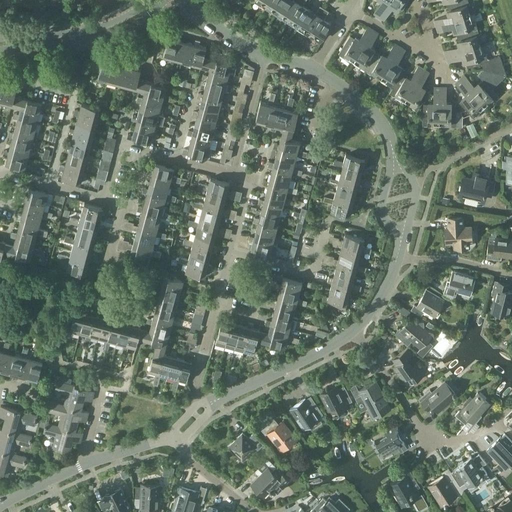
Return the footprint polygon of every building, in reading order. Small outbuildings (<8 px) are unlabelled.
[(277,13),(285,0),(270,0),(267,7),(277,13)] [(288,20),(300,0),(294,0),(285,0),(277,13),(288,20)] [(298,27),(309,10),(303,6),(306,0),(300,0),(288,20),(298,27)] [(379,17),(389,0),(380,0),(382,1),(374,14),(379,17)] [(389,0),(379,17),(385,20),(393,8),(397,10),(398,9),(402,12),(409,0),(389,0)] [(468,0),(464,0),(448,5),(450,10),(448,11),(450,15),(435,20),(437,26),(470,15),(467,6),(470,5),(468,0)] [(309,34),(325,9),(320,6),(315,14),(309,10),(298,27),(309,34)] [(329,12),(325,9),(309,34),(320,41),(331,23),(324,19),(329,12)] [(473,24),(470,15),(437,26),(439,32),(454,27),(455,31),(457,31),(458,36),(478,29),(476,23),(473,24)] [(354,61),(373,30),(368,27),(360,40),(356,37),(355,38),(350,36),(339,54),(345,58),(346,56),(354,61)] [(478,29),(458,36),(460,40),(458,41),(460,45),(445,50),(447,56),(480,45),(477,36),(480,36),(478,29)] [(373,30),(354,61),(362,66),(361,68),(366,71),(378,53),(374,50),(375,49),(370,46),(378,34),(373,30)] [(173,60),(179,36),(177,35),(176,40),(169,38),(164,57),(173,60)] [(182,36),(179,36),(173,60),(182,62),(187,43),(181,41),(182,36)] [(195,45),(187,43),(182,62),(192,65),(198,41),(196,40),(195,45)] [(201,41),(198,41),(192,65),(202,67),(204,57),(207,48),(199,46),(201,41)] [(378,53),(366,71),(372,75),(373,73),(381,77),(400,47),(395,44),(387,57),(383,54),(382,55),(378,53)] [(483,54),(480,45),(447,56),(449,62),(464,57),(465,62),(467,61),(468,67),(482,62),(485,69),(484,69),(485,69),(506,75),(500,56),(488,60),(486,53),(483,54)] [(398,63),(406,51),(400,47),(381,77),(389,83),(388,85),(393,88),(405,70),(401,67),(402,66),(398,63)] [(108,81),(114,58),(112,57),(110,62),(103,60),(98,79),(108,81)] [(204,57),(202,67),(210,69),(229,74),(234,76),(236,66),(204,57)] [(116,58),(114,58),(108,81),(117,84),(122,65),(115,63),(116,58)] [(129,66),(122,65),(117,84),(126,86),(133,63),(130,62),(129,66)] [(135,63),(133,63),(126,86),(136,89),(139,79),(141,70),(134,68),(135,63)] [(405,100),(424,69),(419,66),(411,79),(407,77),(406,78),(402,75),(406,70),(405,70),(393,88),(390,93),(396,97),(397,95),(405,100)] [(229,74),(210,69),(208,76),(203,74),(203,77),(227,84),(229,74)] [(424,69),(405,100),(413,105),(412,107),(418,111),(422,103),(429,92),(425,89),(426,88),(422,86),(429,73),(424,69)] [(506,76),(506,75),(485,69),(484,69),(478,75),(483,80),(479,84),(478,83),(475,86),(464,75),(461,79),(485,105),(492,99),(493,101),(498,96),(492,89),(506,76)] [(227,84),(203,77),(202,79),(207,81),(205,88),(224,93),(227,84)] [(0,81),(0,102),(2,103),(9,79),(6,78),(5,83),(0,81)] [(9,79),(2,103),(12,105),(15,95),(17,86),(10,84),(11,80),(9,79)] [(139,79),(136,89),(138,90),(144,91),(164,97),(166,86),(141,80),(139,79)] [(485,106),(460,80),(456,84),(466,95),(462,98),(464,99),(460,103),(475,119),(480,114),(478,112),(485,106)] [(439,123),(440,87),(434,87),(434,102),(429,102),(429,104),(424,104),(423,125),(430,126),(430,123),(439,123)] [(440,87),(439,123),(449,124),(449,126),(456,126),(456,117),(456,104),(451,104),(451,103),(446,103),(447,88),(440,87)] [(222,102),(224,93),(205,88),(203,94),(199,93),(198,96),(222,102)] [(164,97),(144,91),(143,98),(138,97),(137,99),(161,105),(164,97)] [(14,106),(21,108),(40,113),(43,103),(17,96),(15,95),(12,105),(14,106)] [(222,102),(198,96),(197,98),(202,99),(200,106),(219,111),(222,102)] [(161,105),(137,99),(137,102),(141,103),(140,109),(159,115),(161,105)] [(271,105),(265,124),(272,126),(271,130),(274,131),(280,107),(273,105),(274,101),(269,99),(268,104),(271,105)] [(271,105),(268,104),(261,102),(256,121),(265,124),(271,105)] [(74,112),(98,118),(101,109),(81,104),(79,111),(75,110),(74,112)] [(287,109),(280,107),(274,131),(276,132),(277,127),(284,129),(289,110),(292,110),(293,106),(288,104),(287,109)] [(219,111),(200,106),(198,113),(194,112),(193,114),(217,121),(219,111)] [(40,113),(21,108),(19,114),(15,113),(14,115),(38,122),(40,113)] [(159,115),(140,109),(138,117),(133,115),(132,118),(156,124),(159,115)] [(289,110),(284,129),(283,134),(292,136),(298,112),(292,110),(289,110)] [(98,118),(74,112),(74,114),(78,116),(77,122),(96,127),(98,118)] [(217,121),(193,114),(192,116),(197,118),(195,125),(214,130),(217,121)] [(38,122),(14,115),(13,118),(18,119),(16,126),(35,131),(38,122)] [(156,124),(132,118),(132,120),(136,121),(135,128),(154,133),(156,124)] [(70,128),(69,130),(93,137),(96,127),(77,122),(75,129),(70,128)] [(478,134),(477,132),(472,122),(465,125),(471,137),(478,134)] [(214,130),(195,125),(193,131),(189,130),(188,133),(212,139),(214,130)] [(33,140),(35,131),(16,126),(14,133),(10,132),(9,134),(33,140)] [(154,133),(135,128),(133,135),(128,134),(127,139),(137,141),(137,139),(151,143),(154,133)] [(93,137),(69,130),(69,133),(73,134),(71,141),(91,146),(93,137)] [(209,148),(212,139),(188,133),(187,135),(192,136),(190,143),(209,148)] [(30,150),(33,140),(9,134),(8,137),(13,138),(11,144),(30,150)] [(275,143),(274,146),(298,152),(297,154),(302,156),(303,151),(299,149),(300,143),(281,137),(280,144),(275,143)] [(65,147),(64,149),(88,155),(91,146),(71,141),(70,148),(65,147)] [(212,149),(209,148),(190,143),(188,150),(184,149),(182,154),(192,156),(193,154),(207,158),(209,159),(212,149)] [(30,150),(11,144),(9,151),(5,150),(4,153),(28,159),(30,150)] [(298,152),(274,146),(273,148),(278,149),(276,156),(295,162),(297,154),(298,152)] [(88,155),(64,149),(64,152),(68,153),(66,160),(86,165),(88,155)] [(28,159),(4,153),(3,155),(8,156),(6,164),(25,169),(28,159)] [(511,153),(506,153),(506,159),(503,159),(502,166),(506,166),(506,181),(511,180),(511,153)] [(346,155),(344,162),(344,165),(367,171),(368,168),(363,167),(365,160),(346,155)] [(270,162),(269,164),(293,171),(292,173),(297,174),(298,169),(294,168),(295,162),(276,156),(274,163),(270,162)] [(60,165),(59,168),(83,174),(86,165),(66,160),(65,166),(60,165)] [(344,162),(340,161),(339,166),(343,167),(341,174),(360,179),(362,172),(367,173),(367,171),(344,165),(344,162)] [(176,182),(177,177),(172,176),(174,169),(155,163),(153,170),(148,168),(148,171),(172,178),(171,181),(176,182)] [(293,171),(269,164),(268,167),(273,168),(271,175),(290,180),(292,173),(293,171)] [(83,174),(59,168),(59,170),(63,171),(61,179),(81,184),(83,174)] [(172,178),(148,171),(147,173),(152,175),(150,182),(169,187),(171,181),(172,178)] [(489,175),(482,173),(474,171),(473,178),(464,176),(460,194),(466,196),(465,202),(477,205),(478,198),(483,200),(485,194),(491,195),(494,181),(488,180),(489,175)] [(341,174),(339,180),(339,183),(362,190),(363,187),(358,186),(360,179),(341,174)] [(290,180),(271,175),(270,181),(265,179),(264,183),(288,190),(288,191),(292,192),(294,187),(289,186),(290,180)] [(210,179),(209,186),(208,188),(232,194),(232,192),(228,191),(230,184),(210,179)] [(335,179),(333,184),(338,185),(336,192),(355,197),(357,190),(362,192),(362,190),(339,183),(339,180),(335,179)] [(169,187),(150,182),(148,189),(143,187),(142,190),(167,196),(166,200),(171,201),(172,196),(167,194),(169,187)] [(288,190),(264,183),(264,185),(268,186),(266,194),(285,199),(288,191),(288,190)] [(204,185),(203,190),(207,191),(205,197),(225,202),(226,196),(231,197),(232,194),(208,188),(209,186),(204,185)] [(21,197),(45,204),(48,194),(29,189),(27,196),(22,195),(21,197)] [(167,196),(142,190),(142,193),(146,194),(145,200),(164,206),(166,200),(167,196)] [(336,192),(334,199),(334,202),(357,208),(358,205),(353,204),(355,197),(336,192)] [(260,199),(259,202),(283,208),(285,199),(266,194),(264,200),(260,199)] [(45,204),(21,197),(21,200),(25,201),(24,208),(43,213),(42,216),(47,217),(48,212),(43,211),(45,204)] [(205,197),(204,204),(203,206),(227,213),(227,211),(223,209),(225,202),(205,197)] [(330,198),(328,203),(333,204),(331,211),(350,216),(352,209),(356,211),(357,208),(334,202),(334,199),(330,198)] [(164,206),(145,200),(143,207),(138,205),(138,208),(162,215),(161,218),(166,219),(167,214),(162,213),(164,206)] [(283,208),(259,202),(258,204),(263,205),(261,212),(280,218),(283,208)] [(84,203),(81,213),(105,219),(106,217),(101,216),(103,209),(84,203)] [(199,203),(198,208),(202,209),(200,216),(220,221),(221,215),(226,216),(227,213),(203,206),(204,204),(199,203)] [(17,213),(16,216),(40,223),(42,216),(43,213),(24,208),(22,215),(17,213)] [(162,215),(138,208),(137,210),(142,212),(140,219),(159,224),(161,218),(162,215)] [(280,218),(261,212),(259,219),(255,217),(254,220),(278,227),(280,218)] [(80,220),(75,219),(74,224),(78,225),(79,222),(98,227),(100,221),(105,222),(105,219),(81,213),(80,220)] [(40,223),(16,216),(16,218),(20,219),(18,227),(38,232),(37,234),(42,235),(43,231),(38,229),(40,223)] [(200,216),(199,223),(198,225),(222,232),(222,229),(218,228),(220,221),(200,216)] [(447,242),(455,241),(455,247),(469,246),(469,241),(472,240),(471,226),(463,227),(462,216),(448,217),(449,228),(446,228),(447,242)] [(138,225),(133,224),(133,227),(157,233),(156,237),(160,238),(162,233),(157,232),(159,224),(140,219),(138,225)] [(278,227),(254,220),(253,222),(258,224),(256,231),(275,236),(278,227)] [(96,233),(97,228),(79,222),(78,225),(76,232),(100,238),(101,234),(96,233)] [(199,223),(194,222),(193,227),(197,228),(195,234),(215,240),(217,233),(221,234),(222,232),(198,225),(199,223)] [(38,232),(18,227),(17,233),(12,232),(11,235),(35,241),(37,234),(38,232)] [(157,233),(133,227),(132,229),(137,231),(135,237),(154,243),(156,237),(157,233)] [(511,238),(496,237),(497,229),(493,229),(490,229),(488,243),(486,258),(501,259),(502,255),(511,256),(511,238)] [(250,236),(249,239),(273,245),(275,236),(256,231),(255,237),(250,236)] [(99,240),(100,238),(76,232),(74,238),(70,236),(69,241),(73,243),(74,241),(92,246),(95,238),(99,240)] [(195,234),(194,241),(193,243),(218,250),(218,248),(213,247),(215,240),(195,234)] [(343,242),(339,240),(338,243),(362,249),(361,252),(366,253),(367,248),(363,247),(365,240),(345,234),(343,242)] [(35,241),(11,235),(11,237),(15,239),(14,245),(33,250),(32,253),(37,254),(38,249),(33,248),(35,241)] [(133,244),(128,243),(128,245),(152,252),(151,255),(155,256),(157,251),(152,250),(154,243),(135,237),(133,244)] [(273,245),(249,239),(249,241),(253,242),(251,250),(270,255),(273,245)] [(194,241),(189,240),(188,245),(192,246),(191,253),(210,258),(212,252),(217,253),(218,250),(193,243),(194,241)] [(0,261),(2,253),(6,254),(9,243),(0,241),(0,261)] [(91,252),(92,246),(74,241),(73,243),(71,249),(95,256),(96,253),(91,252)] [(33,250),(14,245),(9,243),(6,254),(30,260),(32,253),(33,250)] [(362,249),(338,243),(337,245),(342,247),(340,253),(359,258),(361,252),(362,249)] [(152,252),(128,245),(127,248),(132,249),(130,256),(149,261),(151,255),(152,252)] [(69,256),(65,255),(64,259),(68,260),(68,259),(69,259),(88,264),(90,257),(94,258),(95,256),(71,249),(69,256)] [(191,253),(189,260),(188,262),(212,269),(213,267),(208,265),(210,258),(191,253)] [(334,259),(333,261),(357,268),(356,270),(361,272),(362,267),(358,265),(359,258),(340,253),(338,260),(334,259)] [(85,274),(88,264),(69,259),(68,261),(66,269),(85,274)] [(184,259),(182,264),(187,265),(185,272),(205,277),(207,270),(211,271),(212,269),(188,262),(189,260),(184,259)] [(333,261),(332,264),(337,265),(335,272),(354,277),(356,270),(357,268),(333,261)] [(447,282),(446,285),(444,292),(456,295),(457,290),(471,293),(476,276),(453,269),(449,283),(447,282)] [(329,277),(328,280),(352,286),(351,289),(356,290),(357,285),(352,284),(354,277),(335,272),(333,279),(329,277)] [(157,283),(181,290),(184,280),(164,275),(163,282),(158,281),(157,283)] [(281,285),(277,283),(276,286),(300,292),(303,283),(283,277),(281,285)] [(352,286),(328,280),(327,282),(332,284),(330,290),(349,295),(351,289),(352,286)] [(511,302),(511,291),(507,290),(509,283),(495,280),(491,294),(495,295),(491,311),(509,315),(511,302)] [(181,290),(157,283),(157,286),(161,287),(159,294),(179,299),(181,290)] [(276,286),(275,288),(280,289),(278,296),(297,301),(297,304),(301,305),(303,300),(298,299),(300,292),(276,286)] [(427,289),(420,301),(417,306),(414,304),(411,309),(422,316),(424,310),(434,316),(444,299),(427,289)] [(349,295),(330,290),(328,297),(323,296),(322,301),(331,303),(331,306),(345,310),(349,295)] [(179,299),(159,294),(158,301),(153,299),(152,301),(176,308),(179,299)] [(276,303),(272,302),(271,304),(295,310),(297,304),(297,301),(278,296),(276,303)] [(176,308),(152,301),(152,304),(156,305),(154,312),(174,317),(176,308)] [(271,304),(270,307),(275,308),(273,315),(292,320),(292,323),(296,324),(298,319),(293,318),(295,310),(271,304)] [(80,332),(85,313),(78,311),(80,307),(75,305),(73,311),(75,311),(70,330),(80,332)] [(92,315),(85,313),(80,332),(87,334),(89,335),(96,311),(93,310),(92,315)] [(89,335),(87,334),(86,339),(91,340),(92,336),(98,337),(104,318),(97,316),(98,312),(96,311),(89,335)] [(174,317),(154,312),(153,319),(148,318),(147,320),(171,327),(174,317)] [(104,318),(98,337),(105,339),(108,340),(114,316),(112,315),(110,320),(104,318)] [(292,320),(273,315),(271,322),(266,320),(266,323),(290,329),(295,331),(296,324),(292,323),(292,320)] [(108,340),(105,339),(104,344),(109,345),(110,340),(117,342),(122,323),(115,321),(117,317),(114,316),(108,340)] [(418,323),(411,317),(400,330),(398,328),(394,333),(408,346),(412,341),(421,348),(417,352),(423,356),(432,345),(427,341),(429,341),(432,340),(433,339),(433,338),(434,338),(434,336),(434,335),(434,334),(433,333),(433,332),(432,332),(431,331),(430,331),(429,331),(427,332),(425,329),(426,328),(424,326),(424,323),(418,323)] [(225,347),(233,318),(230,318),(229,322),(222,320),(215,344),(225,347)] [(233,318),(225,347),(234,350),(241,326),(234,324),(235,319),(233,318)] [(129,325),(122,323),(117,342),(124,344),(126,345),(133,321),(130,320),(129,325)] [(171,327),(147,320),(147,323),(151,324),(150,331),(169,336),(171,327)] [(124,344),(122,349),(127,350),(129,345),(136,347),(141,328),(134,326),(135,322),(133,321),(126,345),(124,344)] [(241,326),(234,350),(244,352),(251,323),(249,323),(248,327),(241,326)] [(254,324),(251,323),(244,352),(253,355),(257,341),(261,342),(262,336),(267,338),(268,333),(253,329),(254,324)] [(290,329),(266,323),(265,325),(270,326),(268,333),(287,339),(286,341),(291,342),(292,337),(288,336),(290,329)] [(389,335),(384,330),(380,336),(384,339),(389,335)] [(169,336),(150,331),(148,335),(144,334),(142,339),(166,346),(169,336)] [(262,336),(261,342),(284,348),(286,341),(287,339),(268,333),(267,338),(262,336)] [(4,346),(3,351),(5,352),(0,371),(7,373),(5,378),(8,378),(14,354),(8,352),(9,348),(4,346)] [(158,373),(164,354),(159,353),(160,348),(155,347),(149,371),(156,373),(158,373)] [(408,348),(392,359),(396,365),(393,367),(403,381),(410,376),(414,381),(425,373),(417,362),(413,365),(407,357),(412,354),(408,348)] [(23,351),(21,356),(24,357),(19,376),(25,378),(24,383),(26,383),(33,359),(26,358),(27,353),(23,351)] [(156,373),(155,377),(159,379),(161,374),(168,376),(174,352),(172,351),(170,356),(164,354),(158,373),(156,373)] [(174,352),(168,376),(174,378),(177,378),(182,359),(175,357),(176,353),(174,352)] [(14,354),(8,378),(10,379),(12,374),(19,376),(24,357),(21,356),(14,354)] [(33,359),(26,383),(29,384),(30,379),(37,381),(43,362),(33,359)] [(174,378),(173,382),(178,384),(179,379),(187,381),(192,362),(182,359),(177,378),(174,378)] [(258,361),(251,365),(254,371),(261,367),(258,361)] [(236,379),(237,376),(228,373),(226,382),(228,383),(229,383),(234,381),(236,379)] [(64,405),(81,410),(85,395),(92,397),(94,391),(75,386),(57,381),(56,386),(57,386),(55,391),(67,394),(64,405)] [(76,381),(75,386),(94,391),(95,387),(76,381)] [(356,384),(350,387),(358,402),(357,403),(360,409),(359,409),(360,412),(368,408),(369,411),(373,418),(389,409),(386,402),(375,381),(359,390),(356,384)] [(457,395),(445,381),(432,392),(430,389),(419,399),(428,410),(433,405),(438,411),(457,395)] [(331,415),(338,411),(340,415),(343,416),(348,413),(349,411),(347,407),(346,404),(352,401),(344,385),(338,389),(336,385),(320,393),(331,415)] [(478,392),(473,398),(470,396),(464,404),(459,410),(455,415),(466,424),(470,419),(473,422),(490,403),(478,392)] [(305,399),(290,409),(304,429),(303,428),(308,425),(312,430),(322,424),(318,418),(323,415),(315,404),(310,407),(305,399)] [(81,410),(64,405),(51,402),(50,407),(51,407),(50,412),(61,415),(58,426),(75,431),(79,416),(87,418),(89,412),(81,410)] [(2,428),(19,433),(22,422),(34,425),(35,420),(36,421),(38,415),(1,406),(0,407),(0,412),(6,414),(2,428)] [(397,447),(404,443),(403,440),(408,437),(401,426),(402,424),(410,419),(407,414),(394,421),(383,428),(386,433),(375,440),(384,455),(391,451),(397,447)] [(296,440),(281,422),(278,424),(275,419),(262,430),(265,435),(267,433),(281,452),(296,440)] [(83,433),(75,431),(58,426),(46,423),(44,428),(45,428),(44,433),(56,436),(53,447),(70,452),(74,437),(81,439),(83,433)] [(32,436),(19,433),(2,428),(0,427),(0,434),(1,435),(0,437),(0,450),(14,454),(17,443),(28,446),(29,441),(31,442),(32,437),(32,436)] [(325,433),(328,441),(335,439),(331,430),(325,433)] [(250,440),(243,433),(229,447),(243,461),(256,447),(258,449),(263,445),(254,436),(250,440)] [(511,449),(510,447),(511,445),(511,440),(505,433),(500,437),(487,449),(505,467),(511,460),(511,449)] [(26,457),(14,454),(0,450),(0,472),(8,475),(11,464),(22,467),(24,462),(25,462),(26,457)] [(479,453),(472,458),(479,468),(483,465),(487,463),(479,453)] [(460,465),(451,471),(460,485),(465,482),(468,487),(484,477),(483,475),(488,473),(483,465),(479,468),(472,458),(471,456),(472,456),(471,456),(459,464),(460,464),(460,465)] [(276,467),(268,458),(255,471),(259,476),(251,484),(264,496),(271,489),(275,493),(285,484),(283,481),(287,477),(276,467)] [(398,480),(390,484),(402,505),(414,498),(419,508),(429,502),(429,504),(430,503),(424,492),(421,487),(419,488),(418,486),(419,485),(407,466),(394,473),(398,480)] [(430,484),(429,484),(442,504),(457,494),(458,495),(460,494),(461,494),(462,493),(463,492),(463,490),(464,490),(460,485),(451,471),(448,467),(442,471),(444,475),(430,484)] [(120,473),(123,479),(130,476),(127,469),(120,473)] [(136,486),(135,498),(141,498),(141,507),(140,511),(158,511),(158,509),(159,509),(160,485),(142,484),(142,486),(136,486)] [(182,487),(180,494),(177,493),(171,511),(182,511),(183,511),(193,511),(195,508),(197,502),(202,504),(207,488),(201,486),(199,492),(182,487)] [(132,511),(130,508),(131,508),(121,487),(105,495),(106,497),(100,500),(105,509),(110,506),(113,511),(132,511)] [(335,502),(329,497),(326,500),(323,497),(309,511),(345,511),(344,511),(336,503),(335,502)] [(339,498),(335,502),(336,503),(344,511),(345,511),(350,508),(339,498)]
